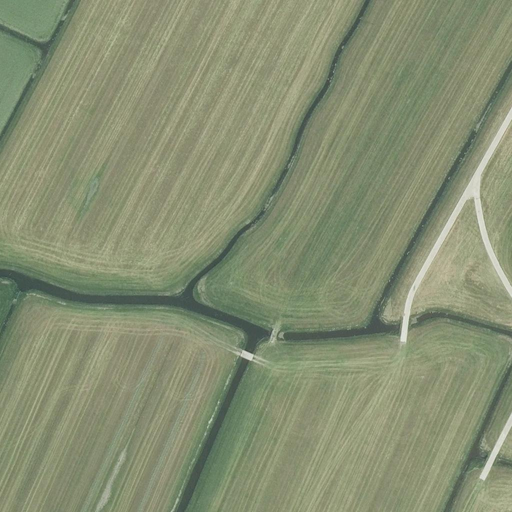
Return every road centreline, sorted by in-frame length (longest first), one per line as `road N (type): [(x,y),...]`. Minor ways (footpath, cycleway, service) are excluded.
road 1 (track): [(403,341),(416,282),(511,111)]
road 2 (track): [(511,293),(489,251),(474,178)]
